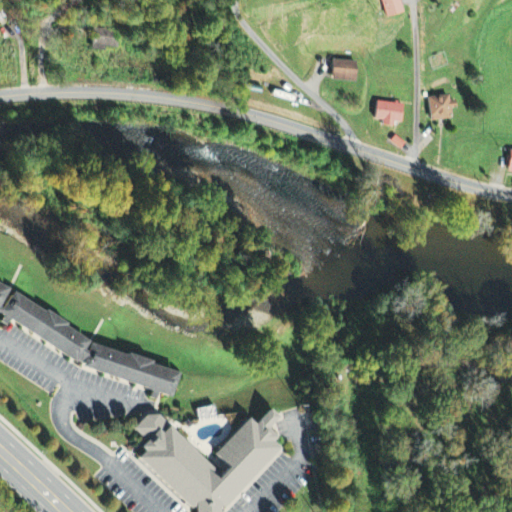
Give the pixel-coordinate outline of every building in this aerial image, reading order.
[(402,16),(399,0),(381,0),(385,19),(402,16)] [(103,47),(115,50),(119,35),(97,29),(92,47),(102,50),(103,47)] [(357,64),(333,61),(330,81),(354,84),(357,64)] [(428,122),(452,120),(451,97),(427,98),(428,122)] [(373,122),(381,123),(380,125),(400,127),(402,106),(376,103),(373,122)] [(86,341),(73,360),(0,310),(0,306),(11,290),(86,341)] [(177,373),(169,396),(81,366),(89,343),(177,373)] [(281,447),(220,511),(191,511),(133,453),(143,439),(132,429),(145,413),(156,413),(218,471),(225,465),(213,453),(246,417),(253,421),(267,408),(277,414),(266,428),(276,436),(272,440),(281,447)]
